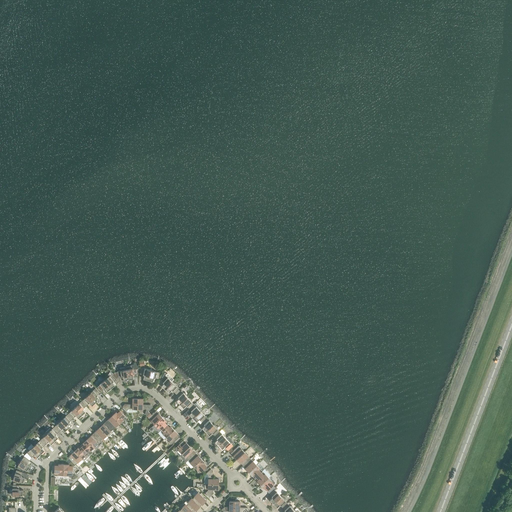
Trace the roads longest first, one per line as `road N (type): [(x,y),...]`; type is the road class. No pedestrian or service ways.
road 1 (residential): [(232,475),(156,393),(135,388),(44,461)]
road 2 (primary): [(440,511),(511,324)]
